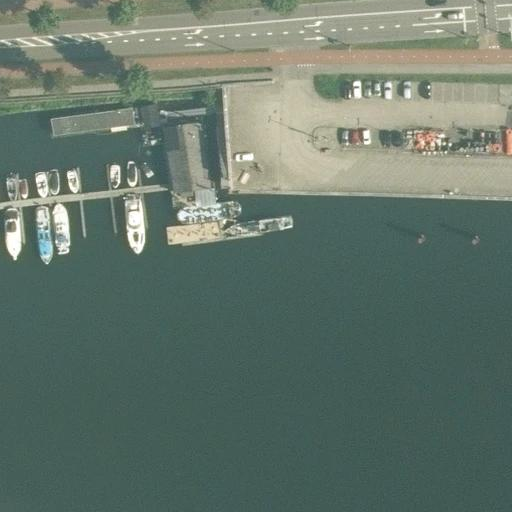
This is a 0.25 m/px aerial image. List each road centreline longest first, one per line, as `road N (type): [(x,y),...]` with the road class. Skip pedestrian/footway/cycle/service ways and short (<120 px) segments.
road 1 (secondary): [(0,56),(511,26)]
road 2 (secondary): [(459,0),(0,34)]
